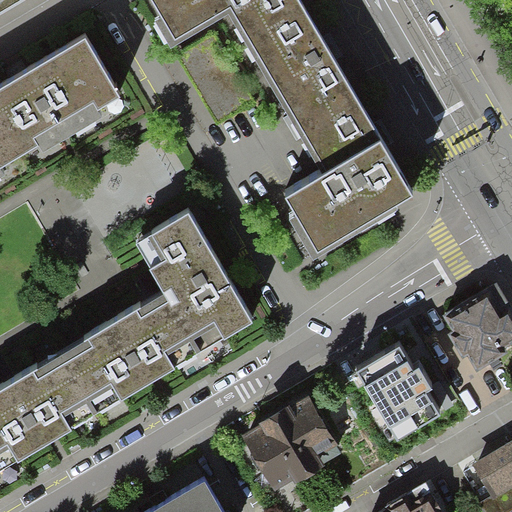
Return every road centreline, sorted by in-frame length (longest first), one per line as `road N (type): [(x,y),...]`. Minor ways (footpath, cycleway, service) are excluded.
road 1 (residential): [(27,511),(511,217)]
road 2 (primary): [(393,0),(511,200)]
road 3 (residential): [(511,417),(348,511)]
